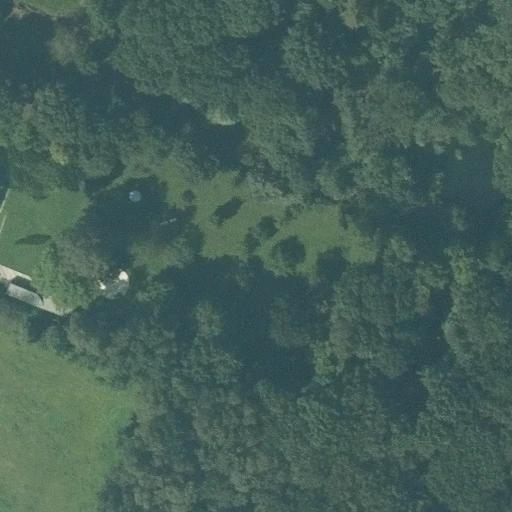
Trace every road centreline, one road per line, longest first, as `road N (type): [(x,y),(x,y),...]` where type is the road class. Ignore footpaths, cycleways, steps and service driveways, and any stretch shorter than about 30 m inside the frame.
road 1 (track): [(433,511),(470,399),(413,238),(443,120)]
road 2 (track): [(414,97),(406,91),(452,47),(511,5)]
